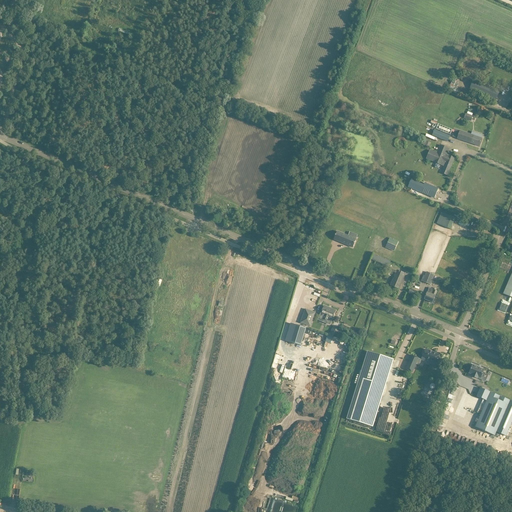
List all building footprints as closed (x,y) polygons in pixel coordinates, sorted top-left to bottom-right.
[(469,89),(491,98),(496,100),(500,91),(495,89),(473,80),(469,89)] [(455,129),(454,132),(452,137),(479,146),(481,139),(482,135),(477,134),(476,137),(473,136),(474,135),(460,130),(455,129)] [(435,130),(432,136),(447,141),(450,136),(435,130)] [(430,149),(428,155),(426,159),(444,166),(441,173),(447,175),(454,158),(446,155),(448,149),(440,145),(437,152),(430,149)] [(411,180),(408,187),(421,192),(423,185),(411,180)] [(423,185),(421,192),(434,198),(438,189),(424,183),(423,185)] [(438,224),(450,229),(455,218),(445,214),(443,218),(441,217),(438,224)] [(384,227),(383,230),(380,229),(378,235),(386,238),(389,228),(384,227)] [(337,231),(334,240),(353,248),(356,239),(337,231)] [(390,238),(385,248),(394,251),(398,242),(390,238)] [(374,254),(372,260),(383,264),(385,259),(374,254)] [(390,286),(399,289),(405,274),(397,270),(390,286)] [(426,272),(422,282),(430,285),(434,275),(426,272)] [(511,273),(503,294),(511,297),(511,273)] [(427,293),(426,295),(424,300),(432,303),(437,291),(434,290),(432,295),(427,293)] [(504,296),(501,305),(507,307),(511,298),(504,296)] [(324,307),(322,311),(321,313),(319,319),(323,321),(324,318),(328,320),(328,318),(332,319),(332,318),(333,315),(335,311),(329,308),(328,308),(324,307)] [(305,309),(300,323),(310,327),(316,313),(305,309)] [(306,328),(291,324),(285,341),(297,344),(301,346),(306,328)] [(332,325),(327,342),(332,343),(337,327),(332,325)] [(439,355),(425,349),(425,350),(424,350),(422,353),(423,354),(421,360),(429,363),(430,360),(436,363),(439,355)] [(372,390),(383,393),(394,359),(367,351),(350,409),(365,414),(372,390)] [(417,358),(412,355),(406,369),(412,372),(416,364),(414,363),(417,358)] [(480,378),(484,370),(472,365),(469,373),(473,375),(472,376),(477,379),(478,377),(480,378)] [(480,415),(475,427),(495,436),(496,432),(506,436),(511,421),(511,401),(480,388),(477,397),(486,401),(482,411),(479,409),(478,410),(479,410),(477,413),(480,415)] [(378,421),(376,430),(388,433),(390,429),(384,428),(385,424),(392,426),(393,420),(384,418),(383,422),(378,421)] [(32,476),(29,476),(30,471),(23,471),(23,481),(32,481),(32,476)]
